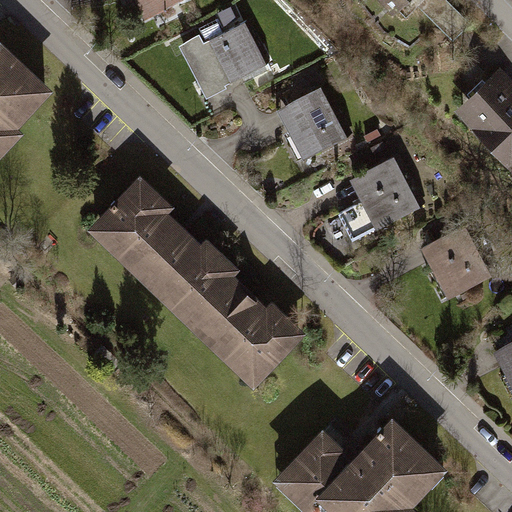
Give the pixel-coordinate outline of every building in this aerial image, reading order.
[(188,2),(187,0),(129,0),(141,24),(188,2)] [(377,0),(392,15),(407,0),(377,0)] [(265,65),(241,23),(198,48),(222,89),(265,65)] [(0,156),(61,92),(1,36),(0,37),(0,156)] [(511,74),(499,61),(453,102),(511,165),(511,74)] [(349,142),(322,88),(279,110),(307,163),(349,142)] [(413,207),(391,163),(354,181),(376,225),(413,207)] [(308,338),(134,181),(85,234),(259,391),(308,338)] [(490,277),(470,232),(423,252),(442,297),(490,277)] [(511,402),(511,345),(492,353),(511,403),(511,402)] [(418,511),(447,481),(389,427),(352,468),(321,439),(273,491),(295,511),(418,511)]
